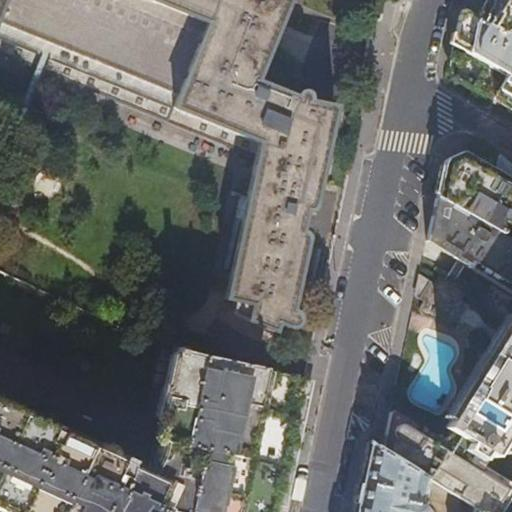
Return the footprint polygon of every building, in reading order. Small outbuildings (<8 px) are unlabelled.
[(0,0),(0,43),(256,145),(224,302),(232,304),(230,317),(234,321),(272,335),(274,326),(287,331),(292,330),(296,327),(298,323),(298,318),(295,314),(292,312),(290,312),(293,301),(305,241),(305,237),(304,235),(300,233),(304,211),(309,212),(311,211),(312,209),(319,175),(330,125),(333,108),(300,101),(254,83),(287,1),(293,4),(294,0),(0,0)] [(511,0),(487,0),(476,21),(511,42),(511,0)] [(511,42),(476,21),(471,18),(460,11),(457,15),(453,35),(447,68),(451,76),(474,90),(511,112),(511,42)] [(439,182),(435,200),(491,233),(498,221),(511,229),(511,176),(509,181),(502,176),(496,173),(495,175),(461,154),(447,160),(445,162),(443,164),(439,182)] [(511,245),(491,233),(435,200),(434,199),(428,226),(425,241),(511,294),(511,245)] [(422,294),(418,301),(424,304),(420,311),(420,315),(422,317),(424,318),(450,327),(464,306),(459,303),(465,295),(440,279),(434,287),(429,284),(422,294)] [(444,427),(451,431),(444,442),(389,410),(384,432),(380,451),(426,479),(473,508),(478,511),(498,511),(511,491),(511,485),(482,467),(489,456),(492,458),(511,426),(511,320),(459,404),(444,427)] [(0,508),(8,511),(275,511),(277,507),(287,460),(294,426),(298,407),(304,379),(182,357),(183,351),(161,348),(145,418),(158,424),(146,474),(0,406),(0,508)] [(426,479),(380,451),(366,442),(357,486),(351,511),(424,511),(425,511),(423,506),(419,505),(426,479)]
